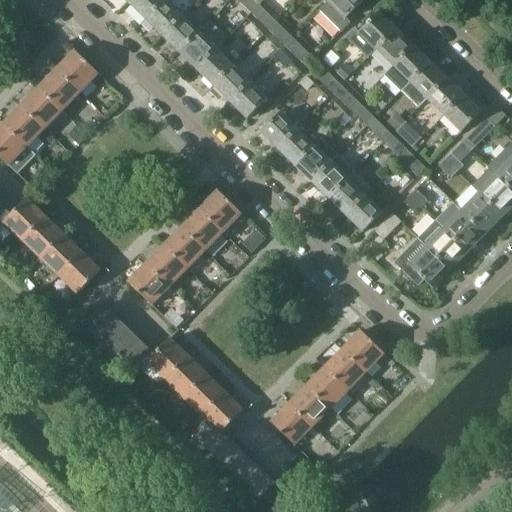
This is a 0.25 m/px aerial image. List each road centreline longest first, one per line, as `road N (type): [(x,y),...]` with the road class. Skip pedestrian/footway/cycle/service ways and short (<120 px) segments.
road 1 (residential): [(430,346),(74,0)]
road 2 (residential): [(511,100),(407,0)]
